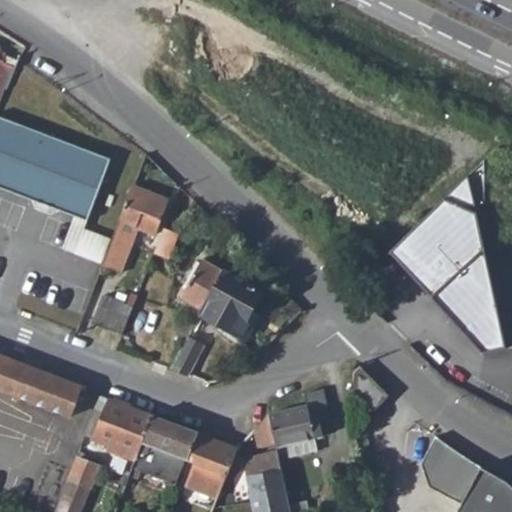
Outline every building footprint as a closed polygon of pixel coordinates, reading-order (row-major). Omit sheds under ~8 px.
[(0,100),(13,67),(1,61),(4,54),(0,51),(0,100)] [(0,119),(0,189),(73,217),(86,222),(110,162),(0,119)] [(469,180),(396,256),(491,353),(508,348),(469,180)] [(103,266),(121,274),(138,229),(154,236),(169,201),(134,187),(120,221),(112,241),(103,266)] [(73,217),(60,250),(103,266),(112,241),(83,230),(86,222),(73,217)] [(186,290),(181,298),(202,311),(224,272),(203,260),(200,264),(197,262),(181,287),(186,290)] [(202,311),(201,313),(243,339),(253,324),(246,320),(262,294),(224,272),(202,311)] [(103,297),(93,324),(122,336),(133,309),(103,297)] [(185,318),(175,334),(186,340),(186,339),(195,324),(185,318)] [(186,340),(168,370),(185,376),(201,346),(186,339),(186,340)] [(0,358),(0,388),(71,416),(82,390),(0,358)] [(362,369),(356,375),(355,392),(373,411),(390,398),(362,369)] [(308,408),(272,415),(274,443),(275,446),(313,439),(311,424),(329,421),(325,392),(306,395),(308,408)] [(96,409),(85,435),(118,448),(117,452),(135,459),(152,416),(108,400),(103,412),(96,409)] [(270,417),(255,430),(259,449),(274,443),(272,415),(270,417)] [(135,459),(134,462),(141,464),(146,458),(152,442),(163,447),(188,457),(198,434),(152,416),(135,459)] [(198,434),(188,457),(226,472),(235,448),(198,434)] [(422,468),(430,491),(437,440),(422,468)] [(511,511),(511,489),(508,485),(480,472),(465,462),(442,445),(437,441),(430,491),(462,509),(460,511),(511,511)] [(152,442),(146,458),(157,463),(163,447),(152,442)] [(277,452),(244,458),(254,511),(305,511),(303,500),(286,503),(277,452)] [(79,456),(56,511),(80,511),(99,464),(79,456)]
